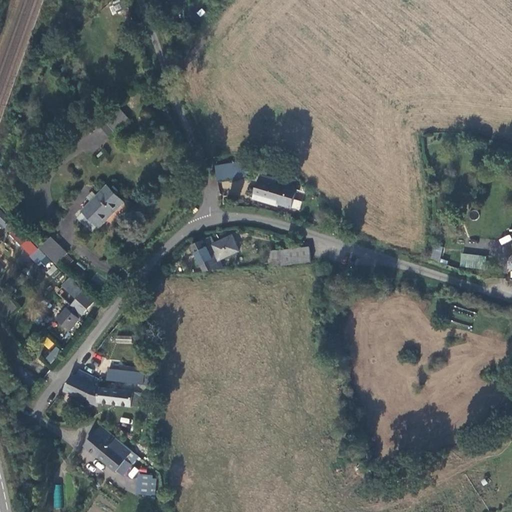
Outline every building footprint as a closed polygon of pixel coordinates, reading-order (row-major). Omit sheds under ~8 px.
[(119,107),(100,123),(111,136),(130,118),(119,107)] [(236,163),(216,166),(218,181),(238,178),(237,171),(245,170),(247,160),(236,162),(236,163)] [(276,206),(289,209),(293,191),(272,185),(273,181),(258,177),(251,200),(276,207),(276,206)] [(100,228),(125,203),(108,186),(82,211),(84,213),(78,219),(92,232),(98,227),(100,228)] [(2,209),(6,214),(13,208),(7,203),(2,209)] [(0,224),(3,227),(10,220),(0,210),(0,224)] [(19,220),(25,227),(31,221),(25,215),(19,220)] [(41,248),(57,263),(67,254),(51,238),(41,248)] [(194,248),(204,271),(223,270),(220,263),(240,253),(233,239),(216,246),(213,240),(194,248)] [(430,259),(439,262),(443,247),(434,245),(430,259)] [(274,252),(277,267),(312,263),(310,249),(274,252)] [(461,253),(460,267),(485,269),(486,256),(461,253)] [(58,282),(64,274),(52,265),(46,273),(58,282)] [(70,279),(63,287),(78,300),(84,292),(70,279)] [(0,305),(0,310),(7,317),(20,308),(10,297),(0,305)] [(58,317),(70,328),(79,318),(72,311),(75,307),(70,303),(58,317)] [(50,349),(54,342),(46,337),(42,345),(50,349)] [(53,346),(45,360),(52,364),(60,349),(53,346)] [(108,379),(128,381),(129,371),(109,370),(108,379)] [(65,393),(88,404),(94,387),(98,379),(79,372),(76,379),(72,378),(65,393)] [(94,387),(88,404),(99,409),(100,405),(134,409),(145,410),(146,396),(103,391),(94,387)] [(118,441),(103,429),(98,435),(112,448),(118,441)] [(118,441),(112,448),(98,435),(87,448),(118,474),(119,473),(125,478),(134,467),(128,462),(135,455),(118,441)] [(134,467),(140,460),(135,455),(128,462),(134,467)] [(155,495),(156,475),(137,474),(136,495),(155,495)]
